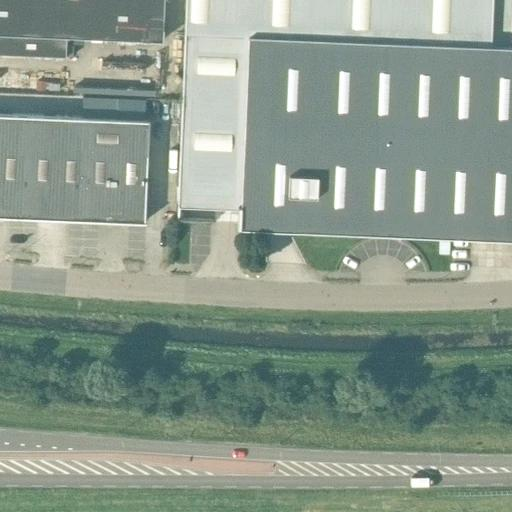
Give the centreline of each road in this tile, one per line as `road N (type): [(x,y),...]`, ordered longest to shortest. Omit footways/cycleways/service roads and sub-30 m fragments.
road 1 (unclassified): [(511,295),(344,302),(0,276)]
road 2 (primary): [(511,470),(0,438)]
road 3 (primary): [(0,480),(273,483),(511,472)]
